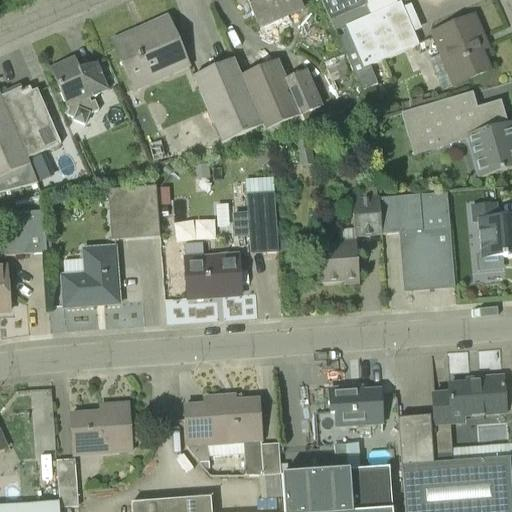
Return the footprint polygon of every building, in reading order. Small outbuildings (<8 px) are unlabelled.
[(287,17),(302,10),(297,0),(246,0),(257,24),(259,29),(260,28),(262,33),(266,35),(274,31),(277,27),(272,17),(284,11),(287,17)] [(319,0),(330,23),(365,7),(366,6),(363,0),(319,0)] [(402,10),(399,3),(369,17),(346,28),(347,30),(341,32),(344,38),(338,40),(361,93),(377,86),(369,66),(418,44),(413,34),(421,31),(410,6),(402,10)] [(346,28),(369,17),(365,7),(330,23),(334,33),(346,28)] [(441,92),(458,85),(489,72),(475,40),(482,38),(473,17),(432,35),(441,56),(428,61),(441,92)] [(162,78),(188,67),(167,19),(147,28),(148,31),(113,46),(128,81),(158,68),(162,78)] [(341,48),(332,52),(335,59),(344,55),(341,48)] [(79,73),(73,60),(50,70),(67,109),(66,117),(68,122),(74,119),(72,123),(84,128),(89,115),(98,112),(95,102),(90,104),(89,100),(107,92),(96,66),(79,73)] [(263,131),(241,80),(233,61),(193,78),(222,145),(263,131)] [(241,80),(263,131),(264,133),(269,145),(314,126),(309,114),(320,109),(305,75),(284,83),(276,65),(241,80)] [(0,92),(0,97),(27,160),(61,146),(37,91),(32,94),(30,89),(22,92),(20,88),(6,94),(5,90),(0,92)] [(433,106),(405,115),(401,115),(413,158),(468,141),(479,180),(511,170),(511,133),(509,125),(507,125),(500,103),(476,110),(472,94),(433,106)] [(27,160),(0,97),(0,193),(36,184),(29,167),(30,166),(27,160)] [(300,170),(314,167),(309,140),(295,143),(300,170)] [(273,157),(263,148),(253,158),(262,168),(273,157)] [(207,166),(193,167),(194,181),(209,180),(207,166)] [(111,243),(159,239),(156,188),(107,192),(111,243)] [(381,236),(378,200),(377,190),(361,191),(362,201),(351,202),(354,238),(381,236)] [(378,200),(381,236),(401,234),(406,291),(454,287),(449,229),(446,194),(378,200)] [(250,257),(278,255),(274,195),(246,197),(250,257)] [(39,198),(14,204),(16,209),(40,203),(39,198)] [(511,218),(497,220),(495,206),(471,209),(473,224),(479,223),(482,260),(511,256),(511,218)] [(168,207),(158,208),(158,220),(169,220),(168,207)] [(4,258),(46,255),(43,213),(1,216),(4,258)] [(321,284),(344,282),(344,280),(358,279),(356,243),(339,244),(340,248),(323,249),(324,263),(320,263),(321,284)] [(63,310),(119,306),(115,249),(82,251),(84,276),(61,278),(63,310)] [(188,301),(212,300),(211,291),(239,289),(237,257),(203,260),(203,266),(185,267),(188,301)] [(0,306),(8,306),(5,268),(0,268),(0,306)] [(434,426),(463,424),(463,418),(505,415),(502,379),(465,381),(466,386),(448,387),(449,395),(432,396),(434,426)] [(351,393),(351,389),(328,391),(330,415),(335,415),(336,429),(381,426),(379,392),(351,393)] [(245,480),(259,478),(280,477),(278,446),(260,447),(260,443),(261,443),(258,402),(224,404),(224,399),(203,400),(204,408),(183,409),(186,448),(204,471),(209,471),(207,447),(242,444),(245,480)] [(131,453),(128,406),(112,407),(112,414),(70,417),(72,449),(98,448),(99,455),(131,453)] [(429,419),(397,421),(403,511),(511,511),(511,499),(509,459),(433,465),(429,419)] [(335,473),(346,472),(345,447),(334,448),(335,473)] [(58,493),(76,491),(74,462),(56,463),(58,493)] [(391,511),(389,469),(346,472),(335,473),(330,473),(281,477),(283,500),(283,511),(391,511)] [(280,477),(259,478),(261,500),(282,499),(280,477)] [(76,492),(58,493),(59,510),(78,509),(76,492)] [(210,511),(210,499),(130,505),(130,511),(210,511)]
